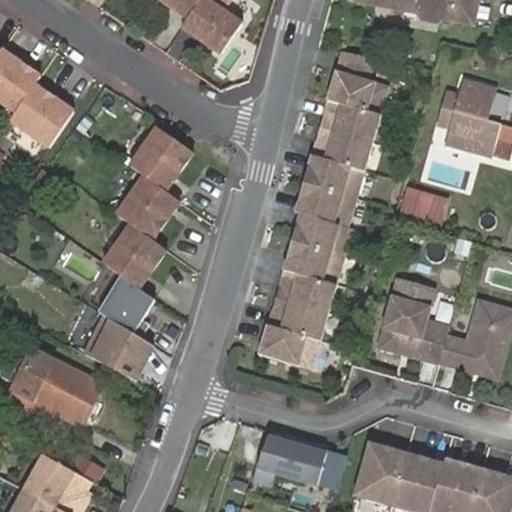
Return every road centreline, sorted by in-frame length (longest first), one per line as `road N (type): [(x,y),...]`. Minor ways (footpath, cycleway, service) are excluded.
road 1 (residential): [(192,390),(326,430),(390,401),(511,436)]
road 2 (residential): [(192,390),(269,127)]
road 3 (residential): [(269,127),(195,112),(33,0)]
road 4 (residential): [(269,127),(303,0)]
road 5 (residential): [(147,511),(192,390)]
